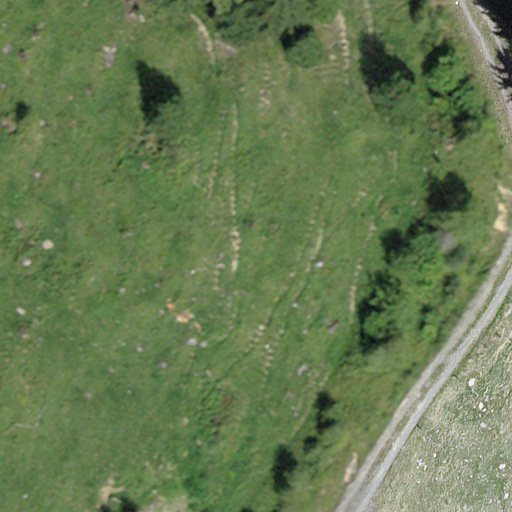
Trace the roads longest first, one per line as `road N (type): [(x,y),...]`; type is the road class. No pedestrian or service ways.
road 1 (track): [(511,255),(364,511)]
road 2 (track): [(460,0),(511,111)]
